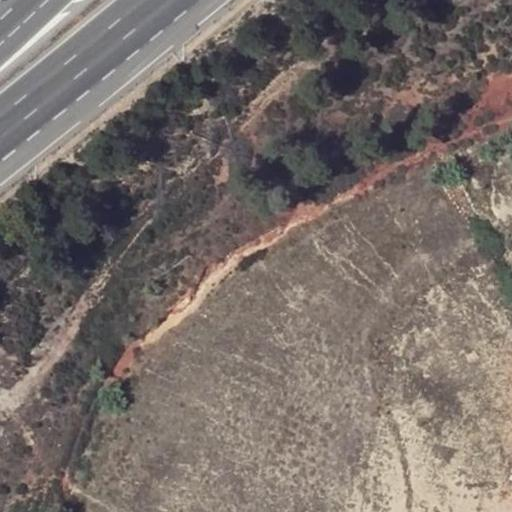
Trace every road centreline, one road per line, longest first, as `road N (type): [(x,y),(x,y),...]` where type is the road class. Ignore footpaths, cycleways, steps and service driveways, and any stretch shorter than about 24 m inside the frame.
road 1 (trunk): [(0,172),(212,0)]
road 2 (trunk): [(0,132),(164,0)]
